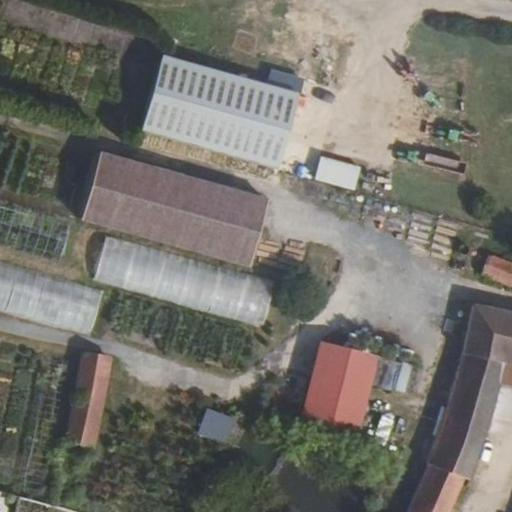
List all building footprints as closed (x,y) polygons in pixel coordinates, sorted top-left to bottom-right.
[(277,175),(296,99),(266,91),(160,64),(141,140),(277,175)] [(296,99),(300,85),(270,77),(266,91),(296,99)] [(249,273),(268,207),(97,163),(81,229),(106,235),(249,273)] [(249,273),(106,235),(94,281),(263,325),(275,279),(249,273)] [(477,253),(476,247),(474,244),(469,243),(466,246),(465,248),(465,251),(466,253),(468,255),(471,255),(474,254),(477,253)] [(511,281),(511,260),(479,248),(477,253),(472,266),(511,281)] [(102,292),(0,263),(0,312),(89,337),(102,292)] [(511,311),(480,305),(470,354),(433,461),(435,462),(413,511),(451,511),(462,489),(468,491),(477,468),(482,469),(488,452),(484,450),(494,423),(511,361),(511,311)] [(355,433),(373,358),(333,349),(315,423),(355,433)] [(97,446),(109,384),(115,356),(89,351),(72,441),(97,446)] [(225,446),(234,422),(205,412),(196,437),(225,446)]
